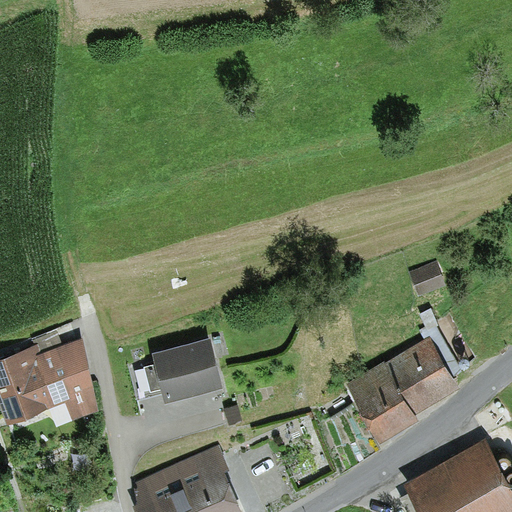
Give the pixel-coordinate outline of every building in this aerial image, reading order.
[(434,269),(414,279),(423,298),(444,288),(434,269)] [(38,342),(0,355),(0,401),(7,420),(66,398),(73,417),(98,407),(82,335),(41,350),(38,342)] [(218,383),(206,344),(147,362),(159,401),(218,383)] [(458,393),(430,345),(351,391),(379,439),(458,393)] [(511,511),(511,499),(484,448),(405,490),(416,511),(511,511)] [(236,511),(212,455),(131,490),(141,511),(236,511)]
